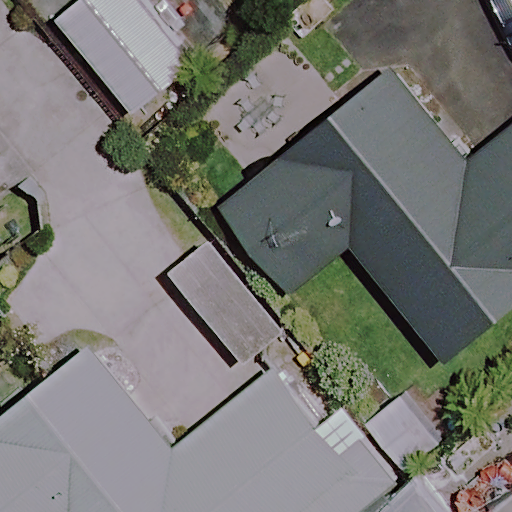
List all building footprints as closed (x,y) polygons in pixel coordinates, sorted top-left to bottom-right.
[(198,65),(146,0),(89,0),(69,16),(142,109),(198,65)] [(511,313),(511,0),(351,0),(340,9),(396,81),(234,206),(302,293),(365,245),(454,359),(511,313)] [(300,323),(221,229),(171,270),(249,365),(300,323)] [(181,452),(96,350),(0,429),(0,511),(355,511),(388,485),(288,363),(181,452)] [(445,511),(419,484),(388,511),(445,511)]
